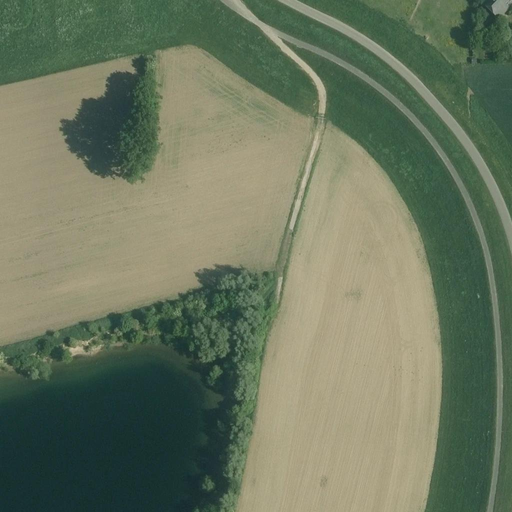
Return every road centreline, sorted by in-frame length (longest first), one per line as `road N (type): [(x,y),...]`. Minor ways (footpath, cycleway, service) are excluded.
road 1 (unclassified): [(511,239),(487,177),(447,117),(366,44),(282,0)]
road 2 (track): [(236,0),(316,78),(321,119)]
